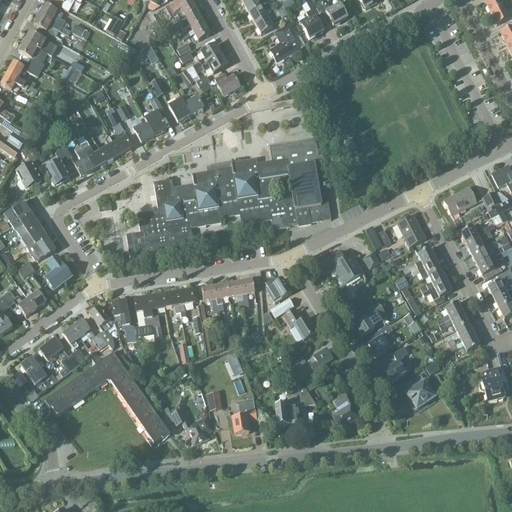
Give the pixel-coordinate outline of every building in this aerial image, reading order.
[(62,11),(65,6),(60,3),(54,0),(51,0),(49,4),(62,11)] [(248,16),(260,10),(257,3),(261,0),(252,0),(242,6),(248,16)] [(294,6),(294,5),(291,0),(289,0),(281,5),(282,7),(284,10),(285,12),(294,6)] [(322,20),(316,9),(313,5),(310,0),(305,0),(304,1),(310,12),(306,15),(308,18),(298,23),(301,28),(301,27),(310,42),(323,34),(317,23),(322,20)] [(377,5),(375,2),(379,0),(358,0),(361,4),(359,5),(363,11),(365,12),(377,5)] [(490,15),(502,10),(499,5),(504,2),(503,0),(490,0),(484,3),(490,15)] [(185,21),(197,14),(190,3),(179,9),(176,4),(165,10),(171,20),(178,16),(181,23),(185,21)] [(316,9),(322,20),(327,17),(334,28),(348,20),(339,6),(330,11),(326,3),(322,6),(316,9)] [(281,12),(279,9),(276,5),(273,8),(274,9),(268,12),(264,15),(260,10),(248,16),(255,27),(267,20),(271,18),(279,14),(281,12)] [(39,17),(52,24),(62,30),(65,25),(55,19),(58,14),(45,7),(39,17)] [(279,14),(281,17),(282,20),(288,16),(285,12),(284,10),(281,12),(279,14)] [(502,10),(490,15),(497,28),(511,19),(511,17),(509,12),(505,15),(502,10)] [(192,32),(203,25),(197,14),(185,21),(192,32)] [(273,21),(281,17),(279,14),(271,18),(267,20),(255,27),(260,37),(272,30),(269,24),(273,21)] [(62,30),(52,24),(39,17),(34,27),(47,34),(50,28),(60,34),(62,30)] [(114,18),(110,24),(119,29),(122,23),(114,18)] [(174,26),(176,31),(184,27),(181,22),(174,26)] [(281,47),(270,54),(277,65),(299,52),(292,40),(299,36),(293,24),(273,35),(276,41),(277,40),(281,47)] [(203,25),(192,32),(199,44),(210,37),(203,25)] [(506,47),(511,43),(511,28),(500,35),(506,47)] [(62,30),(60,34),(68,39),(70,34),(62,30)] [(117,30),(113,37),(120,42),(125,35),(117,30)] [(180,38),(183,42),(190,38),(187,34),(180,38)] [(29,35),(24,45),(47,57),(46,57),(51,60),(57,49),(29,35)] [(69,51),(77,56),(78,56),(81,49),(83,46),(74,40),(71,45),(72,45),(69,51)] [(33,62),(42,66),(46,57),(47,57),(24,45),(19,54),(31,62),(33,62)] [(176,51),(180,58),(191,52),(187,45),(176,51)] [(195,72),(221,56),(215,46),(201,55),(205,61),(192,69),(195,72)] [(77,56),(69,51),(67,49),(62,58),(72,64),(77,56)] [(137,64),(144,63),(142,53),(135,54),(137,64)] [(179,60),(182,66),(193,60),(189,54),(179,60)] [(221,56),(195,72),(197,76),(209,69),(213,76),(228,68),(221,56)] [(284,70),(285,72),(293,67),(289,60),(284,63),(284,70)] [(30,68),(41,74),(44,67),(42,66),(33,62),(30,68)] [(84,70),(73,64),(70,69),(81,75),(84,70)] [(18,82),(29,88),(31,84),(20,78),(24,71),(13,65),(7,76),(18,82)] [(38,80),(41,74),(30,68),(27,74),(38,80)] [(187,89),(194,84),(186,72),(179,77),(187,89)] [(18,82),(7,76),(1,88),(11,94),(15,87),(27,93),(29,88),(18,82)] [(223,77),(208,85),(212,92),(217,89),(223,100),(243,89),(239,82),(236,84),(233,79),(227,82),(223,77)] [(196,84),(199,90),(209,84),(206,78),(196,84)] [(149,85),(157,99),(166,94),(159,80),(149,85)] [(93,102),(104,96),(100,90),(89,96),(93,102)] [(20,105),(23,98),(11,94),(9,100),(20,105)] [(184,98),(181,100),(191,118),(203,111),(197,100),(188,105),(184,98)] [(149,103),(155,114),(162,110),(156,99),(149,103)] [(185,123),(184,122),(191,118),(181,100),(180,99),(175,102),(177,104),(169,108),(178,125),(179,124),(180,125),(182,126),(184,125),(185,123)] [(45,106),(31,100),(27,108),(41,115),(45,106)] [(269,106),(270,110),(270,112),(298,107),(297,101),(269,106)] [(0,118),(5,122),(10,126),(15,120),(3,111),(6,108),(0,103),(0,118)] [(116,112),(122,123),(130,118),(124,108),(116,112)] [(145,122),(154,138),(157,137),(159,137),(165,133),(165,132),(167,131),(157,113),(144,120),(144,121),(145,122)] [(120,124),(114,114),(107,118),(113,128),(120,124)] [(154,138),(145,122),(144,121),(140,123),(141,125),(132,130),(141,146),(154,138)] [(93,134),(101,129),(97,123),(89,127),(93,134)] [(6,144),(19,152),(25,143),(13,134),(6,144)] [(109,141),(119,158),(131,151),(125,140),(122,135),(116,139),(115,136),(113,138),(109,141)] [(20,154),(0,140),(0,150),(15,161),(20,154)] [(106,165),(119,158),(109,141),(105,143),(109,149),(100,154),(106,165)] [(158,214),(137,217),(140,235),(126,237),(130,261),(148,258),(147,251),(151,250),(153,257),(171,254),(170,248),(169,242),(174,241),(175,247),(193,244),(191,231),(221,226),(220,219),(239,216),(241,227),(271,222),(273,232),(282,231),(282,230),(331,222),(326,189),(324,181),(321,164),(320,158),(319,158),(316,141),(315,141),(315,142),(301,144),(300,143),(300,144),(286,147),(285,146),(285,147),(270,149),(270,148),(272,164),(248,168),(247,162),(246,162),(247,163),(232,166),(231,164),(211,167),(212,174),(208,175),(208,174),(207,174),(207,175),(193,177),(192,176),(192,177),(194,188),(179,190),(179,189),(179,190),(172,191),(171,183),(172,182),(153,185),(158,214)] [(106,165),(100,154),(94,158),(87,145),(81,149),(94,172),(106,165)] [(81,179),(94,172),(81,149),(75,152),(81,165),(75,168),(81,179)] [(66,151),(55,156),(60,164),(51,168),(49,163),(42,167),(55,189),(69,181),(61,167),(71,161),(66,151)] [(23,192),(25,191),(26,192),(41,184),(32,169),(37,166),(32,157),(27,159),(31,167),(16,175),(20,182),(18,184),(17,186),(20,192),(23,192)] [(506,185),(510,194),(511,193),(511,174),(511,175),(507,168),(491,176),(498,189),(506,185)] [(469,191),(444,204),(451,219),(476,206),(469,191)] [(494,210),(501,206),(495,196),(489,199),(494,210)] [(495,212),(494,210),(489,199),(482,202),(489,215),(495,212)] [(495,212),(498,217),(511,209),(511,208),(509,202),(501,206),(494,210),(495,212)] [(12,229),(31,217),(23,205),(12,212),(16,217),(8,222),(12,229)] [(111,206),(99,208),(98,208),(100,215),(112,213),(111,206)] [(498,217),(495,212),(489,215),(488,216),(491,221),(498,217)] [(21,241),(39,229),(31,217),(12,229),(15,233),(16,232),(21,241)] [(404,223),(397,227),(409,250),(425,242),(413,218),(406,222),(406,221),(404,222),(404,223)] [(465,246),(478,240),(483,237),(490,234),(487,229),(482,232),(478,226),(460,235),(465,246)] [(29,253),(47,241),(39,229),(21,241),(27,249),(26,249),(29,253)] [(390,246),(384,234),(376,237),(383,250),(390,246)] [(471,257),(483,251),(480,245),(481,245),(478,240),(465,246),(471,257)] [(47,241),(29,253),(31,257),(39,252),(45,260),(55,253),(47,241)] [(499,251),(501,255),(511,250),(509,245),(499,251)] [(411,274),(435,262),(430,251),(417,257),(420,264),(409,270),(411,274)] [(501,255),(499,251),(487,257),(483,251),(471,257),(476,268),(501,255)] [(0,261),(4,268),(10,264),(4,254),(0,257),(0,261)] [(380,266),(374,255),(363,262),(370,272),(380,266)] [(501,255),(476,268),(484,283),(502,274),(499,268),(497,264),(498,263),(497,263),(503,260),(501,255)] [(340,256),(319,269),(324,277),(334,271),(345,288),(354,282),(362,277),(352,260),(345,265),(340,256)] [(58,258),(47,266),(53,275),(44,281),(54,294),(68,283),(65,279),(69,276),(62,268),(64,267),(58,258)] [(422,282),(428,279),(441,272),(435,262),(411,274),(413,278),(419,275),(422,282)] [(29,264),(18,272),(24,281),(35,274),(29,264)] [(422,295),(446,283),(441,272),(428,279),(431,284),(419,291),(422,295)] [(493,300),(511,290),(511,277),(509,272),(494,280),(496,284),(487,289),(493,300)] [(28,301),(36,312),(46,305),(38,293),(42,290),(32,277),(24,283),(30,291),(29,292),(33,297),(28,301)] [(394,283),(398,292),(408,287),(403,278),(394,283)] [(292,296),(283,282),(277,285),(274,279),(265,285),(269,291),(267,293),(275,307),(292,296)] [(249,310),(247,297),(254,296),(252,283),(239,285),(242,298),(242,303),(244,311),(249,310)] [(446,283),(422,295),(424,300),(430,297),(433,303),(439,300),(452,294),(446,283)] [(242,298),(239,285),(227,287),(229,300),(236,299),(238,312),(244,311),(242,303),(242,298)] [(222,301),(229,300),(227,287),(215,289),(217,302),(217,307),(219,315),(224,314),(222,301)] [(219,315),(217,307),(217,302),(215,289),(202,291),(204,304),(211,303),(213,316),(219,315)] [(498,311),(511,305),(511,304),(511,290),(493,300),(498,311)] [(178,295),(181,315),(180,315),(181,320),(186,319),(184,307),(195,305),(192,293),(178,295)] [(36,312),(28,301),(23,305),(19,301),(16,303),(10,295),(4,300),(11,309),(15,305),(26,320),(36,312)] [(181,315),(178,295),(164,298),(166,311),(175,309),(176,316),(180,315),(181,315)] [(156,312),(166,311),(164,298),(149,300),(153,327),(154,330),(160,329),(159,319),(157,319),(156,312)] [(3,300),(0,302),(0,339),(12,330),(1,316),(10,309),(3,300)] [(154,330),(153,327),(149,300),(135,303),(140,330),(134,331),(137,344),(145,343),(144,339),(155,337),(154,330)] [(407,303),(416,318),(421,315),(412,300),(407,303)] [(270,312),(275,320),(293,309),(288,301),(270,312)] [(116,333),(126,331),(128,346),(137,344),(134,331),(130,332),(129,327),(130,327),(126,304),(113,306),(115,320),(114,320),(115,324),(113,324),(116,333)] [(366,311),(370,318),(368,320),(367,319),(355,327),(362,339),(374,331),(371,326),(379,321),(379,320),(385,317),(377,304),(366,311)] [(439,328),(463,316),(457,305),(445,311),(448,318),(436,324),(439,328)] [(511,306),(511,305),(498,311),(504,322),(511,318),(511,306)] [(106,333),(110,331),(114,328),(112,321),(109,323),(99,310),(97,311),(96,309),(94,309),(91,311),(90,313),(91,313),(89,315),(88,316),(89,317),(99,331),(100,330),(102,333),(98,337),(106,347),(107,346),(112,352),(114,350),(113,344),(112,342),(113,342),(106,333)] [(295,312),(284,319),(291,331),(295,329),(304,344),(316,336),(307,321),(302,324),(295,312)] [(416,323),(411,315),(403,320),(408,328),(416,323)] [(456,333),(469,326),(463,316),(439,328),(441,333),(453,326),(456,333)] [(192,320),(195,337),(203,335),(200,319),(192,320)] [(106,347),(98,337),(94,339),(82,323),(72,330),(80,341),(85,337),(90,343),(91,342),(99,352),(106,347)] [(462,344),(474,337),(469,326),(456,333),(462,344)] [(154,330),(155,337),(155,339),(162,338),(160,329),(154,330)] [(369,349),(368,352),(371,357),(374,357),(375,359),(395,347),(388,336),(392,334),(389,329),(375,338),(377,342),(368,348),(369,349)] [(75,345),(80,341),(72,330),(62,338),(73,353),(78,350),(75,345)] [(462,344),(456,347),(450,350),(452,354),(464,348),(467,354),(480,348),(474,337),(462,344)] [(79,367),(71,357),(68,359),(62,352),(61,352),(54,343),(47,349),(46,347),(44,346),(38,350),(38,353),(47,364),(57,356),(62,362),(61,363),(61,365),(65,371),(60,375),(63,380),(79,367)] [(181,366),(188,365),(186,345),(178,346),(181,366)] [(391,356),(396,363),(407,356),(403,349),(391,356)] [(71,357),(79,367),(87,362),(79,351),(71,357)] [(318,367),(312,371),(315,376),(321,372),(320,371),(333,363),(326,353),(314,360),(318,367)] [(505,366),(503,355),(496,357),(499,368),(505,366)] [(154,446),(162,441),(163,443),(170,438),(113,356),(100,365),(97,361),(92,365),(94,369),(44,405),(49,412),(52,410),(58,419),(106,384),(111,385),(154,446)] [(290,366),(294,373),(306,365),(302,359),(290,366)] [(398,366),(384,374),(391,385),(405,377),(402,373),(408,369),(402,360),(396,364),(398,366)] [(31,361),(21,369),(35,388),(41,383),(48,392),(57,385),(48,372),(43,376),(31,361)] [(436,366),(426,372),(430,378),(439,372),(436,366)] [(487,379),(481,380),(482,385),(480,385),(479,388),(480,393),(483,394),(485,394),(488,405),(504,401),(502,394),(507,392),(507,391),(510,390),(508,382),(505,382),(501,369),(486,374),(487,379)] [(19,388),(28,381),(21,374),(13,381),(19,388)] [(416,412),(417,412),(434,400),(428,392),(430,390),(422,377),(405,388),(409,395),(407,397),(408,397),(410,396),(413,401),(410,403),(411,404),(410,404),(411,409),(411,410),(412,410),(412,411),(413,412),(414,412),(415,412),(416,412)] [(312,381),(303,384),(306,391),(314,387),(312,381)] [(316,409),(303,388),(287,390),(289,409),(284,409),(284,404),(275,405),(276,410),(275,410),(277,430),(278,430),(280,432),(284,432),(286,429),(298,428),(299,425),(298,411),(316,409)] [(26,396),(32,406),(40,401),(34,391),(26,396)] [(219,395),(207,397),(210,413),(222,412),(219,395)] [(344,395),(332,402),(337,410),(349,403),(344,395)] [(241,419),(232,421),(235,438),(249,436),(248,424),(257,422),(255,402),(239,404),(241,419)] [(339,414),(332,418),(340,432),(359,420),(351,407),(348,404),(337,411),(339,414)] [(182,412),(179,413),(177,409),(169,412),(171,417),(177,429),(183,426),(194,449),(209,442),(206,437),(213,434),(207,421),(200,424),(190,429),(182,412)]
